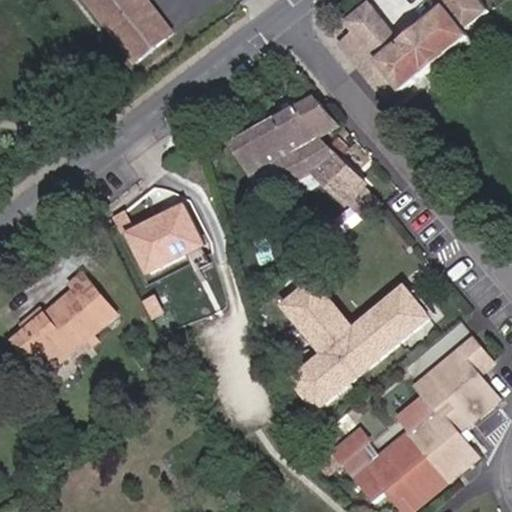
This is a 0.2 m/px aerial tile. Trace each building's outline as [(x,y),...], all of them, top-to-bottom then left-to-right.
[(168,40),(138,0),(87,0),(136,64),(168,40)] [(175,35),(148,0),(138,0),(168,40),(175,35)] [(390,105),(472,39),(467,32),(493,12),(483,0),(440,0),(448,9),(404,45),(372,5),(349,23),(358,34),(343,46),(390,105)] [(323,138),(345,126),(322,100),(305,109),(305,108),(281,121),(301,152),(306,149),(310,154),(328,143),(323,138)] [(318,171),(342,157),(335,150),(328,143),(310,154),(306,149),(301,152),(281,121),(237,146),(268,202),(320,173),(318,171)] [(342,157),(358,141),(351,133),(335,150),(342,157)] [(370,189),(372,186),(342,157),(318,171),(320,173),(367,218),(386,205),(370,189)] [(328,248),(364,221),(354,208),(318,235),(328,248)] [(207,246),(189,209),(133,237),(152,274),(207,246)] [(95,337),(120,317),(87,277),(76,286),(80,292),(51,316),(31,332),(19,342),(33,360),(46,350),(59,366),(90,341),(95,347),(100,343),(95,337)] [(352,324),(319,284),(288,308),(321,349),(352,324)] [(371,370),(433,320),(409,291),(358,332),(347,341),(371,370)] [(31,332),(51,316),(46,310),(26,326),(31,332)] [(371,370),(347,341),(358,332),(352,324),(321,349),(327,357),(336,349),(360,379),(371,370)] [(406,511),(416,511),(481,460),(460,434),(501,401),(481,376),(495,365),(476,341),(421,386),(442,412),(360,479),(378,501),(390,491),(406,511)] [(320,411),(360,379),(336,349),(327,357),(296,382),(320,411)] [(269,416),(257,378),(228,387),(239,424),(269,416)]
